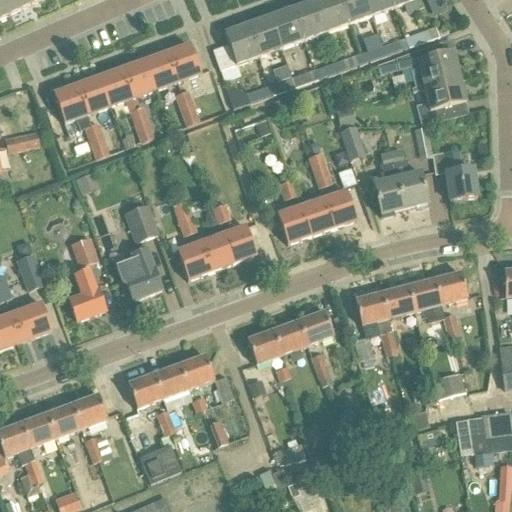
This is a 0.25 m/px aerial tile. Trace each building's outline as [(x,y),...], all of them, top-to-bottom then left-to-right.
[(0,0),(0,3),(8,20),(29,9),(24,0),(0,0)] [(24,0),(29,9),(49,0),(24,0)] [(327,38),(350,30),(338,0),(332,0),(316,6),(327,38)] [(338,0),(350,30),(372,22),(364,0),(338,0)] [(364,0),(372,22),(395,14),(389,0),(364,0)] [(389,0),(395,14),(418,6),(415,0),(389,0)] [(304,46),(327,38),(316,6),(293,14),(304,46)] [(282,54),(304,46),(293,14),(270,22),(282,54)] [(260,62),(282,54),(270,22),(248,30),(260,62)] [(237,70),(260,62),(248,30),(225,38),(229,48),(212,54),(219,76),(237,70)] [(406,45),(409,54),(432,47),(429,37),(406,45)] [(387,62),(409,54),(406,45),(383,53),(387,62)] [(412,57),(396,63),(399,74),(409,71),(413,86),(412,86),(415,97),(426,95),(425,92),(459,84),(453,60),(445,62),(441,47),(412,57)] [(168,58),(178,88),(202,79),(191,50),(168,58)] [(364,70),(387,62),(383,53),(361,61),(364,70)] [(156,96),(178,88),(168,58),(145,66),(156,96)] [(341,78),(364,70),(361,61),(338,68),(341,78)] [(392,76),(389,65),(377,70),(380,79),(392,76)] [(133,104),(156,96),(145,66),(123,74),(133,104)] [(319,86),(341,78),(338,68),(315,76),(319,86)] [(132,104),(133,104),(123,74),(100,82),(111,112),(124,107),(128,118),(129,117),(135,133),(149,127),(143,111),(136,114),(132,104)] [(296,93),(319,86),(315,76),(292,84),(296,93)] [(88,120),(111,112),(100,82),(78,90),(88,120)] [(274,101),(296,93),(292,84),(271,91),(273,98),(274,101)] [(425,92),(426,95),(429,108),(418,110),(423,131),(459,122),(468,120),(459,84),(425,92)] [(92,130),(88,120),(78,90),(54,98),(65,128),(75,124),(79,136),(84,134),(90,149),(103,144),(98,128),(92,130)] [(274,101),(273,98),(271,91),(248,99),(251,109),(274,101)] [(174,100),(180,116),(193,111),(187,95),(174,100)] [(27,112),(30,136),(39,135),(36,111),(27,112)] [(193,111),(180,116),(186,132),(199,127),(193,111)] [(351,111),(335,116),(340,131),(355,127),(351,111)] [(267,123),(255,128),(260,141),(271,137),(267,123)] [(149,127),(135,133),(140,148),(154,143),(149,127)] [(197,154),(221,148),(216,131),(193,138),(197,154)] [(349,166),(365,159),(355,131),(339,136),(349,166)] [(417,154),(430,151),(426,132),(414,134),(417,154)] [(37,137),(21,140),(24,155),(40,151),(37,137)] [(7,159),(24,155),(21,140),(4,144),(7,159)] [(109,159),(103,144),(90,149),(95,164),(109,159)] [(486,146),(477,147),(478,162),(487,161),(486,146)] [(391,155),(394,171),(404,169),(400,153),(391,155)] [(385,184),(372,187),(380,219),(381,219),(382,222),(394,219),(393,216),(404,213),(397,181),(394,171),(391,155),(379,158),(385,184)] [(432,160),(431,160),(434,180),(446,178),(450,205),(452,205),(453,208),(464,206),(464,203),(480,201),(475,173),(462,175),(459,156),(432,160)] [(307,163),(312,178),(327,173),(322,158),(307,163)] [(327,173),(312,178),(318,194),(332,189),(327,173)] [(421,175),(397,181),(404,213),(415,211),(416,214),(428,211),(427,208),(429,207),(421,175)] [(81,199),(99,192),(93,177),(75,183),(81,199)] [(284,206),(297,200),(292,184),(278,189),(284,206)] [(324,205),(333,235),(357,227),(351,211),(363,207),(358,192),(347,197),(324,205)] [(310,242),(333,235),(324,205),(301,212),(310,242)] [(172,211),(177,226),(191,221),(186,206),(172,211)] [(135,250),(138,249),(160,240),(148,209),(123,219),(135,250)] [(218,229),(230,225),(225,209),(213,213),(218,229)] [(287,249),(310,242),(301,212),(278,220),(287,249)] [(196,237),(191,221),(177,226),(183,242),(183,241),(196,237)] [(245,232),(234,236),(222,240),(232,270),(255,262),(245,232)] [(211,277),(232,270),(222,240),(200,248),(211,277)] [(78,274),(98,267),(90,243),(70,250),(78,274)] [(211,277),(200,248),(187,252),(176,256),(187,286),(211,277)] [(138,263),(115,271),(121,288),(128,292),(132,306),(162,296),(154,275),(153,275),(147,258),(137,261),(138,263)] [(28,297),(45,291),(33,259),(16,265),(28,297)] [(0,307),(12,304),(4,280),(2,274),(0,274),(0,307)] [(80,301),(68,305),(75,327),(104,316),(97,294),(89,274),(73,280),(80,301)] [(434,284),(441,310),(468,303),(461,277),(434,284)] [(444,322),(441,310),(434,284),(408,292),(414,317),(425,314),(428,328),(443,324),(444,324),(444,322)] [(388,324),(414,317),(408,292),(381,299),(388,324)] [(388,324),(381,299),(355,306),(361,331),(376,327),(379,339),(380,339),(383,350),(395,347),(392,336),(391,336),(388,324)] [(14,319),(24,346),(51,336),(41,309),(14,319)] [(298,326),(307,352),(334,342),(324,317),(298,326)] [(0,354),(24,346),(14,319),(0,324),(0,354)] [(444,324),(443,324),(445,334),(458,331),(455,319),(444,322),(444,324)] [(282,361),(307,352),(298,326),(273,336),(282,361)] [(461,342),(458,331),(445,334),(448,345),(461,342)] [(256,370),(282,361),(273,336),(247,345),(256,370)] [(359,366),(374,362),(369,342),(354,346),(359,366)] [(398,358),(395,347),(383,350),(386,361),(398,358)] [(310,362),(315,377),(328,373),(322,358),(310,362)] [(178,370),(187,396),(213,386),(204,361),(178,370)] [(511,362),(500,364),(504,397),(511,395),(511,362)] [(162,405),(187,396),(178,370),(153,380),(162,405)] [(289,383),(291,382),(286,371),(275,375),(279,386),(280,386),(289,383)] [(328,373),(315,377),(321,392),(333,388),(328,373)] [(136,414),(162,405),(153,380),(127,389),(136,414)] [(445,381),(432,385),(437,405),(451,401),(445,381)] [(280,386),(284,397),(293,394),(289,383),(280,386)] [(99,400),(72,409),(81,435),(108,425),(99,400)] [(197,417),(207,413),(203,402),(192,406),(197,417)] [(72,409),(47,419),(56,444),(81,435),(72,409)] [(351,415),(347,413),(343,415),(341,420),(343,424),(348,425),(352,423),(353,419),(351,415)] [(155,419),(159,431),(165,429),(163,426),(171,423),(168,415),(155,419)] [(511,440),(511,426),(511,417),(497,419),(500,442),(511,440)] [(47,419),(21,428),(30,453),(56,444),(47,419)] [(428,419),(410,423),(413,435),(431,431),(428,419)] [(485,442),(485,443),(500,442),(497,419),(481,421),(481,423),(485,442)] [(165,429),(159,431),(163,442),(176,437),(171,423),(163,426),(165,429)] [(485,442),(481,423),(467,424),(472,459),(476,459),(487,457),(485,443),(485,442)] [(209,429),(217,452),(228,448),(220,426),(209,429)] [(21,428),(0,435),(0,455),(3,463),(4,463),(17,458),(21,469),(24,469),(27,479),(28,480),(40,475),(36,464),(34,464),(30,453),(21,428)] [(416,440),(420,453),(441,447),(437,434),(416,440)] [(96,443),(98,450),(103,464),(112,461),(105,440),(96,443)] [(95,441),(84,446),(88,457),(93,455),(92,452),(98,450),(96,443),(95,441)] [(103,464),(98,450),(92,452),(93,455),(88,457),(92,468),(103,464)] [(165,454),(139,464),(149,490),(181,478),(170,452),(165,454)] [(188,462),(192,474),(209,469),(205,457),(188,462)] [(3,463),(0,463),(0,481),(8,478),(3,463)] [(511,492),(511,471),(500,470),(498,491),(511,492)] [(322,480),(329,497),(352,488),(345,471),(322,480)] [(28,480),(27,479),(19,482),(27,503),(40,497),(37,489),(44,485),(40,475),(28,480)] [(310,476),(295,479),(298,492),(313,489),(310,476)] [(230,511),(247,511),(254,507),(244,493),(226,506),(230,511)] [(509,511),(510,497),(496,497),(496,511),(509,511)] [(18,511),(14,499),(1,505),(4,511),(18,511)] [(141,511),(175,511),(171,500),(141,510),(141,511)]
